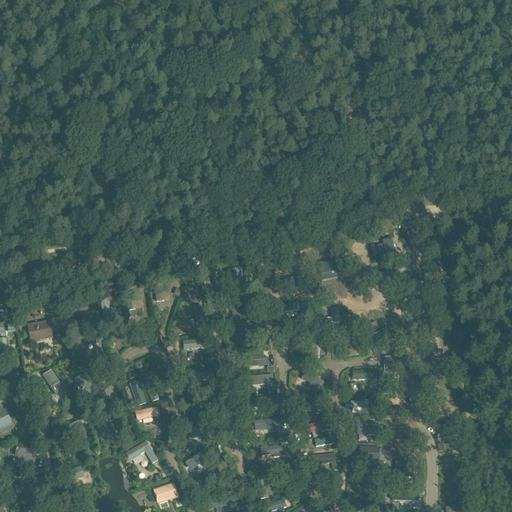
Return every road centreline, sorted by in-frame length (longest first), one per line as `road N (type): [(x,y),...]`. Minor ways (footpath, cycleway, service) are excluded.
road 1 (unclassified): [(0,282),(422,202)]
road 2 (track): [(422,202),(468,420)]
